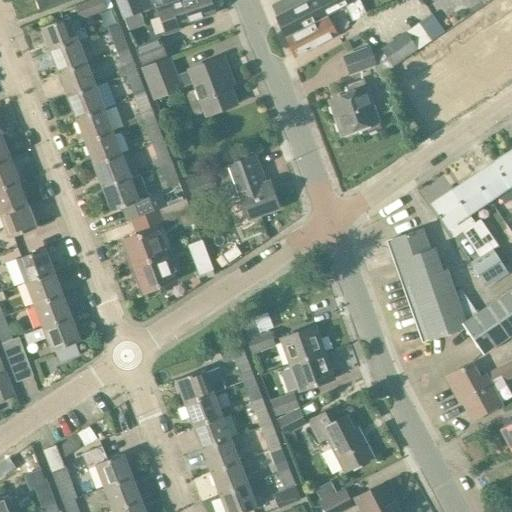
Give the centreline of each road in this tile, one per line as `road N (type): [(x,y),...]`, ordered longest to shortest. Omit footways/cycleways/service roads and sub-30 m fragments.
road 1 (residential): [(126,356),(0,23)]
road 2 (tertiary): [(451,511),(401,421),(330,223)]
road 3 (residential): [(126,356),(330,223)]
road 4 (tertiary): [(330,223),(244,0)]
road 5 (residential): [(330,223),(511,102)]
road 6 (residential): [(188,511),(126,356)]
road 7 (residential): [(0,439),(126,356)]
